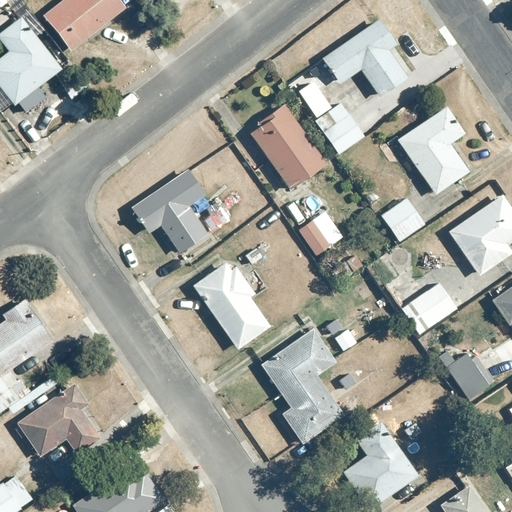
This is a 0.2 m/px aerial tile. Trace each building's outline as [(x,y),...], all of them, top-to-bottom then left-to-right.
[(121,0),(61,0),(42,15),(72,52),(127,8),(121,0)] [(0,38),(10,51),(0,58),(0,89),(14,107),(63,69),(22,17),(0,34),(0,38)] [(380,19),(322,59),(340,86),(362,71),(380,98),(409,78),(389,50),(397,44),(380,19)] [(382,122),(357,85),(338,98),(313,116),(338,152),(382,122)] [(261,127),(251,134),(292,191),(329,165),(285,104),(258,123),(261,127)] [(448,106),(398,140),(436,195),(470,172),(451,144),(466,134),(448,106)] [(189,168),(131,207),(149,234),(161,226),(180,253),(208,234),(189,207),(207,195),(189,168)] [(376,185),(360,195),(368,207),(384,197),(376,185)] [(511,207),(503,194),(449,231),(480,276),(511,253),(511,249),(509,245),(511,243),(511,207)] [(424,223),(406,196),(380,214),(398,240),(424,223)] [(342,237),(325,209),(297,227),(315,254),(342,237)] [(256,243),(243,251),(251,266),(265,258),(256,243)] [(456,307),(451,301),(449,297),(469,283),(458,266),(431,285),(414,261),(382,283),(418,334),(456,307)] [(227,263),(194,285),(238,349),(271,327),(250,297),(255,294),(237,267),(232,270),(227,263)] [(511,287),(492,301),(509,325),(511,323),(511,287)] [(5,321),(0,324),(0,377),(54,342),(25,299),(1,315),(5,321)] [(334,313),(323,324),(334,336),(345,324),(334,313)] [(314,327),(260,364),(291,408),(282,414),(303,444),(345,415),(318,376),(338,362),(314,327)] [(489,384),(467,352),(445,368),(467,400),(489,384)] [(57,382),(45,364),(21,381),(14,371),(0,380),(0,410),(7,406),(12,413),(57,382)] [(75,384),(16,423),(40,458),(66,441),(75,454),(99,438),(80,410),(89,404),(75,384)] [(412,418),(397,428),(405,441),(421,431),(412,418)] [(511,418),(500,426),(511,443),(511,418)] [(419,475),(381,422),(357,440),(367,454),(342,472),(370,510),(419,475)] [(132,467),(74,505),(78,511),(147,511),(166,500),(146,470),(138,475),(132,467)] [(0,511),(11,511),(31,498),(13,473),(0,482),(0,511)] [(445,511),(487,511),(469,486),(441,505),(445,511)]
